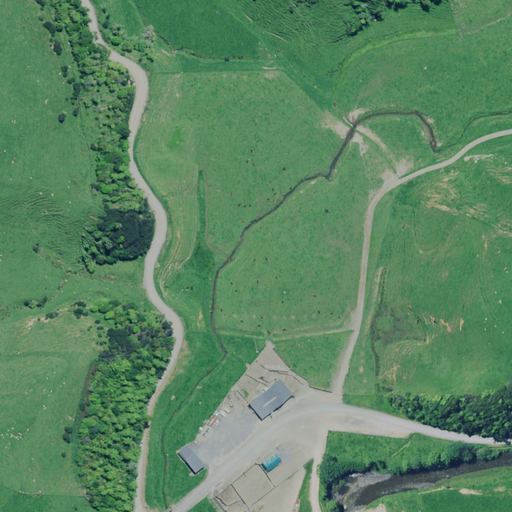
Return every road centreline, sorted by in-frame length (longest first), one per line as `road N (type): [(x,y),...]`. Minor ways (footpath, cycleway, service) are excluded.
road 1 (unclassified): [(141,511),(131,480),(141,387),(168,314),(144,267),(152,202),(129,142),(134,64),(85,0)]
road 2 (unclassified): [(177,511),(316,392),(511,421)]
